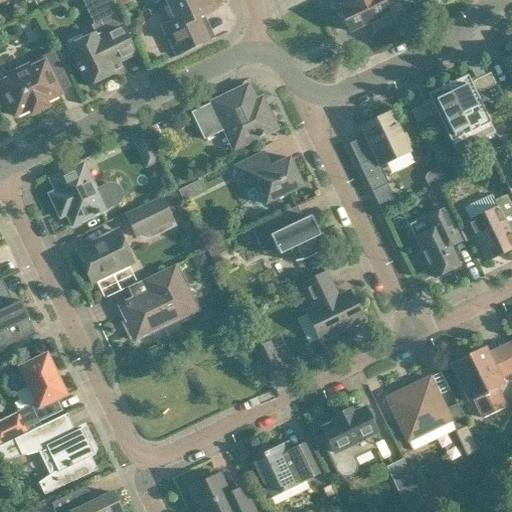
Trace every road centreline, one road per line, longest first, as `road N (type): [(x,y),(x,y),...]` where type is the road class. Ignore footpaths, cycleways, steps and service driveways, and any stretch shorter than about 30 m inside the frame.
road 1 (residential): [(0,175),(125,440),(147,455)]
road 2 (residential): [(147,455),(429,330)]
road 3 (residential): [(254,52),(0,169)]
road 4 (residential): [(429,330),(317,130),(320,94)]
road 5 (residential): [(499,0),(456,37),(346,91),(320,94)]
